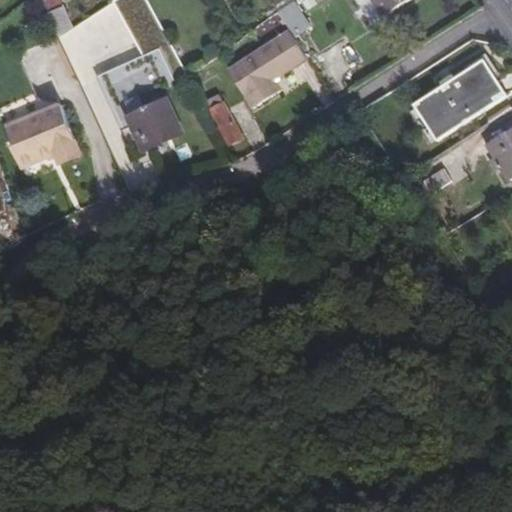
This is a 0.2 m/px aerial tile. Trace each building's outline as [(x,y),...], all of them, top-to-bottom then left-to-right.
[(38,0),(28,0),(36,17),(24,21),(29,35),(12,42),(26,82),(65,66),(41,6),(39,1),(38,0)] [(40,0),(39,1),(41,6),(48,20),(54,17),(51,11),(59,8),(55,0),(40,0)] [(144,0),(132,0),(115,11),(142,59),(106,74),(104,78),(104,84),(123,130),(132,126),(143,153),(183,136),(161,88),(186,77),(144,0)] [(411,0),(375,0),(386,16),(411,0)] [(297,1),(279,13),(291,32),(296,40),(314,28),(297,1)] [(296,40),(291,32),(231,71),(254,109),(281,93),(276,82),(310,61),(296,40)] [(481,62),(411,106),(434,143),(504,98),(481,62)] [(65,95),(4,114),(22,169),(57,158),(59,163),(85,155),(65,95)] [(216,99),(201,107),(205,113),(208,112),(227,148),(239,142),(216,99)] [(492,135),(496,141),(506,135),(502,129),(492,135)] [(511,131),(506,135),(496,141),(488,146),(496,160),(491,163),(498,174),(503,171),(511,184),(511,183),(511,131)] [(441,170),(407,190),(412,199),(423,192),(425,195),(448,181),(441,170)] [(42,215),(20,224),(25,237),(48,226),(42,215)] [(484,287),(474,293),(479,302),(489,296),(484,287)]
